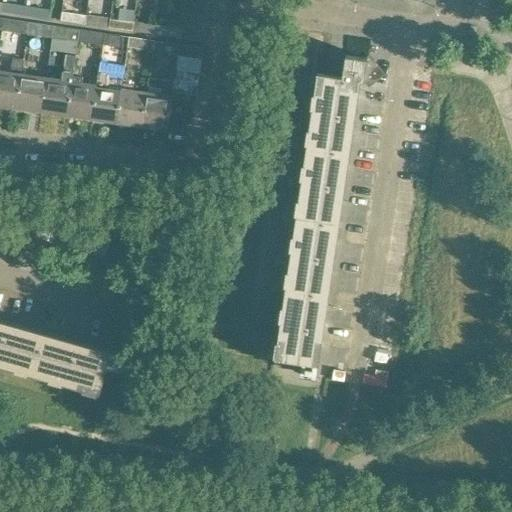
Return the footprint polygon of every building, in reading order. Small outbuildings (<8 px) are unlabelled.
[(185,2),(183,14),(208,17),(210,5),(185,2)] [(0,12),(24,15),(25,6),(2,3),(0,12)] [(50,10),(25,6),(24,15),(48,19),(50,10)] [(60,20),(85,24),(86,15),(61,11),(60,20)] [(182,24),(181,26),(206,29),(208,17),(183,14),(182,24)] [(110,19),(86,15),(85,24),(108,28),(110,19)] [(2,30),(27,34),(29,22),(3,18),(2,30)] [(108,28),(132,31),(133,22),(110,19),(108,28)] [(165,27),(158,26),(156,35),(180,38),(181,26),(182,24),(166,21),(165,27)] [(27,34),(51,38),(53,26),(29,22),(27,34)] [(132,31),(156,35),(158,26),(133,22),(132,31)] [(51,38),(77,41),(78,29),(53,26),(51,38)] [(204,42),(206,29),(181,26),(180,38),(204,42)] [(104,33),(78,29),(77,41),(102,45),(104,33)] [(127,47),(129,37),(104,33),(102,45),(127,49),(127,47)] [(129,37),(127,47),(152,51),(153,41),(129,37)] [(172,56),(178,56),(202,60),(203,48),(174,43),(172,56)] [(317,73),(275,358),(296,361),(295,365),(305,367),(304,376),(316,378),(360,81),(364,81),(364,80),(375,82),(375,61),(367,60),(367,58),(345,55),(345,59),(328,57),(325,74),(317,73)] [(45,77),(40,112),(66,115),(72,74),(74,57),(64,56),(60,79),(45,77)] [(178,56),(176,68),(200,72),(202,60),(178,56)] [(0,105),(16,108),(21,74),(23,60),(12,58),(10,72),(0,70),(0,105)] [(176,68),(174,80),(198,83),(200,72),(176,68)] [(96,85),(91,119),(116,123),(122,83),(123,78),(109,76),(109,73),(98,71),(96,85)] [(45,77),(21,74),(16,108),(40,112),(45,77)] [(66,115),(91,119),(96,85),(82,83),(83,76),(72,74),(66,115)] [(146,93),(141,127),(167,130),(169,119),(173,92),(174,83),(148,79),(146,93)] [(174,80),(174,83),(173,92),(189,94),(196,95),(198,83),(174,80)] [(134,85),(122,83),(116,123),(141,127),(146,93),(133,91),(134,85)] [(186,121),(189,94),(173,92),(169,119),(186,121)] [(125,354),(0,318),(0,364),(99,393),(107,369),(111,370),(113,364),(121,367),(125,354)]
